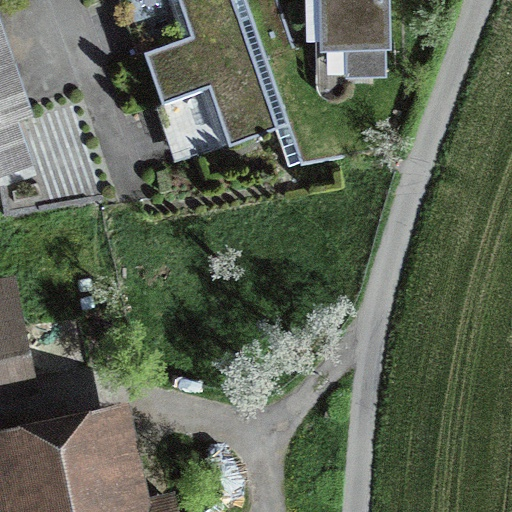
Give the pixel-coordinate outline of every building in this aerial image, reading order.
[(178,0),(192,37),(279,6),(276,0),(178,0)] [(323,0),(325,44),(347,43),(348,73),(388,72),(385,0),(323,0)] [(279,6),(192,37),(146,53),(163,99),(206,84),(227,142),(289,120),(316,110),(293,46),(279,6)] [(0,184),(46,169),(0,32),(0,184)] [(16,281),(0,283),(0,381),(41,372),(16,281)] [(157,511),(137,417),(0,451),(0,462),(9,511),(157,511)]
